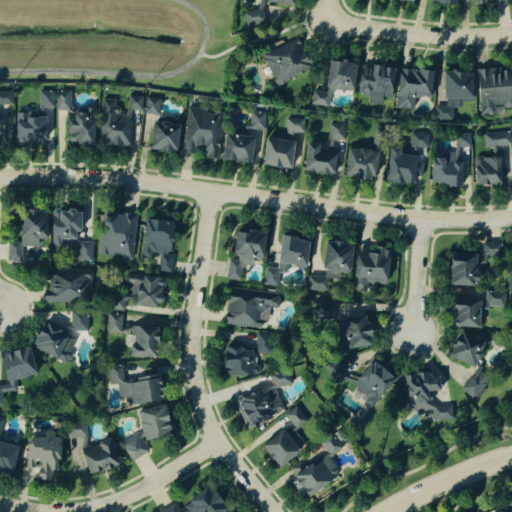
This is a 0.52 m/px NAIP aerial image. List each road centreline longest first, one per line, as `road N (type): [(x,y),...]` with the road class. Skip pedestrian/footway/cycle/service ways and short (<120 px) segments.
road 1 (residential): [(511,215),(421,218),(138,184),(0,177)]
road 2 (residential): [(207,192),(197,390),(225,458),(271,511)]
road 3 (residential): [(47,511),(109,504),(219,443)]
road 4 (residential): [(329,19),(438,38),(511,34)]
road 5 (tertiary): [(395,511),(449,478),(511,457)]
